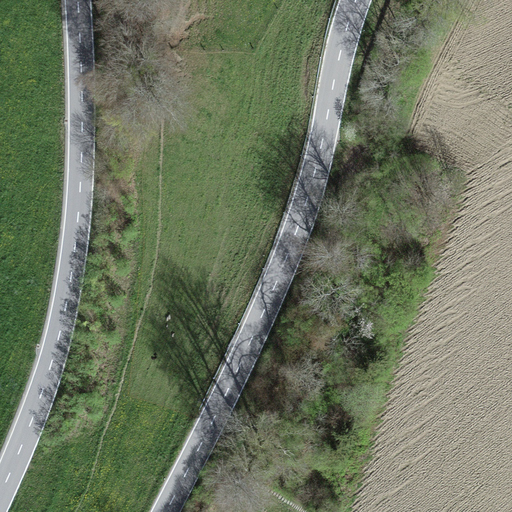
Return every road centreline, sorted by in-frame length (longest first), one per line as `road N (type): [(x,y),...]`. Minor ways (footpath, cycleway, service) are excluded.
road 1 (tertiary): [(165,511),(289,248),(355,0)]
road 2 (tertiary): [(78,0),(81,175),(71,276),(46,380),(0,494)]
